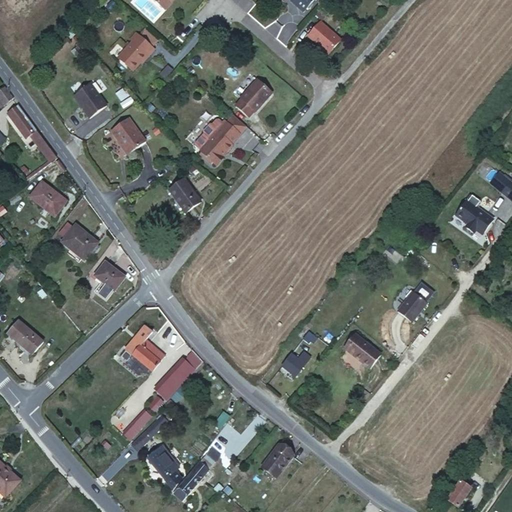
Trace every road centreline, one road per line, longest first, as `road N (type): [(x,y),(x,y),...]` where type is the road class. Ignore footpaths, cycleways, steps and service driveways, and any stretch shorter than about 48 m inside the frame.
road 1 (secondary): [(408,511),(272,413),(183,323),(157,283)]
road 2 (track): [(327,456),(511,236)]
road 3 (secondary): [(157,283),(0,67)]
road 4 (residential): [(157,283),(329,95)]
road 5 (residential): [(25,409),(157,283)]
road 6 (residential): [(116,511),(25,409)]
road 7 (residential): [(329,95),(225,7)]
road 8 (unclassified): [(329,95),(411,0)]
